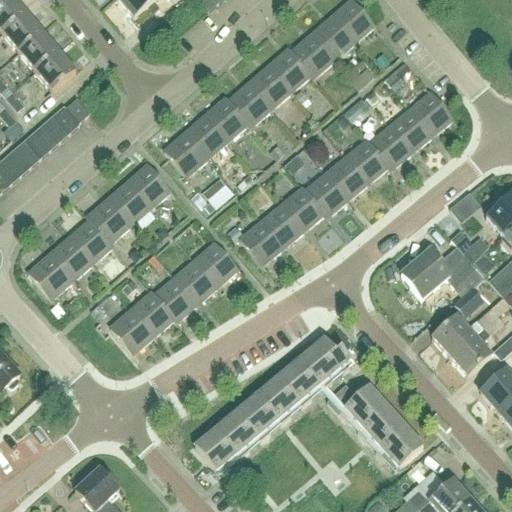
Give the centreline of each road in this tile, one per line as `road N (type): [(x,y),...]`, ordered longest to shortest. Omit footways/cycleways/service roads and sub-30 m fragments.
road 1 (residential): [(511,494),(327,284)]
road 2 (residential): [(112,416),(327,284)]
road 3 (residential): [(327,284),(511,138)]
road 4 (residential): [(0,247),(156,109)]
road 5 (residential): [(511,138),(393,0)]
road 6 (residential): [(156,109),(286,0)]
road 7 (residential): [(112,416),(0,294)]
road 8 (residential): [(156,109),(63,0)]
road 9 (residential): [(0,498),(112,416)]
road 10 (residential): [(197,511),(112,416)]
